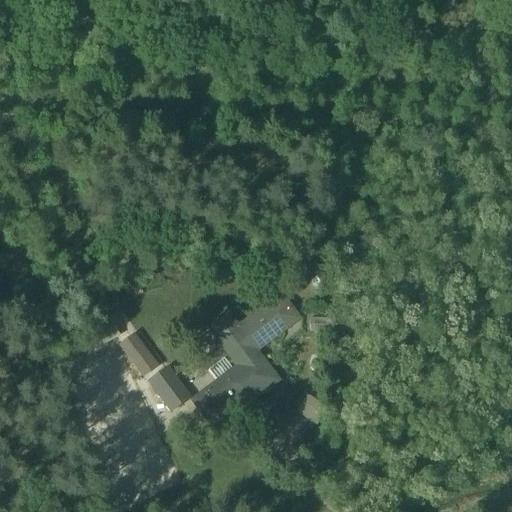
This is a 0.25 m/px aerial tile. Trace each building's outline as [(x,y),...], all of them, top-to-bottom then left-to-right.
[(275,381),(263,365),(253,351),(296,318),(280,297),(240,328),(225,308),(203,324),(204,325),(206,323),(233,358),(237,364),(230,370),(225,363),(220,362),(211,368),(210,374),(215,381),(217,383),(193,401),(205,417),(229,399),(237,410),(275,381)] [(119,334),(111,320),(78,338),(86,352),(119,334)] [(117,347),(141,379),(159,365),(135,333),(117,347)] [(177,383),(166,368),(145,385),(173,420),(183,412),(178,405),(207,382),(196,368),(177,383)] [(293,412),(314,423),(323,406),(302,395),(293,412)]
